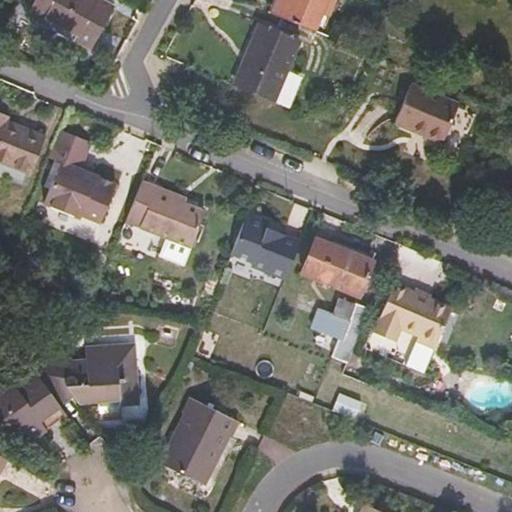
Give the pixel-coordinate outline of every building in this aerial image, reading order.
[(39,0),(31,14),(90,48),(114,8),(99,0),(39,0)] [(330,17),(336,0),(281,0),(275,15),(314,32),(322,14),(330,17)] [(237,86),(275,103),(288,67),(299,40),(263,25),(237,86)] [(288,67),(275,103),(291,109),(305,75),(288,67)] [(457,106),(411,86),(397,121),(444,141),(457,106)] [(11,120),(0,115),(0,173),(9,177),(14,167),(30,174),(44,139),(9,124),(11,120)] [(95,145),(63,132),(51,158),(64,163),(48,204),(84,218),(85,215),(104,223),(120,187),(84,171),(95,145)] [(161,185),(146,179),(129,218),(191,245),(206,211),(185,202),(159,191),(161,185)] [(188,197),(161,185),(159,191),(185,202),(188,197)] [(266,213),(249,206),(234,245),(255,253),(254,257),(288,270),(302,232),(283,225),(282,229),(267,224),(269,219),(266,213)] [(269,219),(267,224),(282,229),(283,225),(269,219)] [(375,261),(318,238),(303,274),(361,297),(375,261)] [(455,310),(398,285),(381,329),(401,337),(405,327),(423,336),(421,341),(439,348),(455,310)] [(350,364),(371,311),(341,299),(334,316),(321,310),(314,327),(341,339),(334,357),(350,364)] [(194,355),(207,361),(219,331),(206,326),(194,355)] [(73,357),(42,380),(65,412),(78,402),(86,412),(105,410),(125,408),(125,413),(148,412),(144,348),(91,352),(92,366),(81,367),(73,357)] [(42,380),(34,368),(0,391),(0,430),(28,435),(33,441),(68,416),(65,412),(42,380)] [(195,420),(202,405),(197,402),(189,416),(195,420)] [(238,423),(202,405),(195,420),(189,416),(185,415),(161,464),(203,485),(227,437),(230,438),(238,423)] [(127,427),(125,413),(125,408),(105,410),(107,429),(127,427)] [(10,461),(0,455),(0,475),(1,476),(10,461)]
